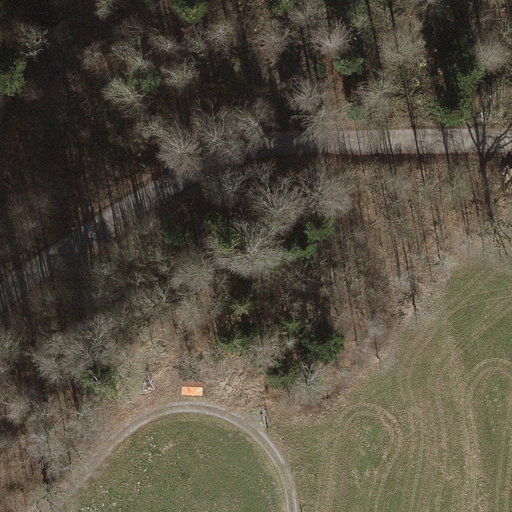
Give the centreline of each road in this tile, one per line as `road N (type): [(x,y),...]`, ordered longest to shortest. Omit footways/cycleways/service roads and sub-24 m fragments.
road 1 (unclassified): [(511,141),(280,140),(209,163),(0,303)]
road 2 (track): [(46,511),(125,436),(166,413),(216,415),(249,431),(280,466),(292,511)]
